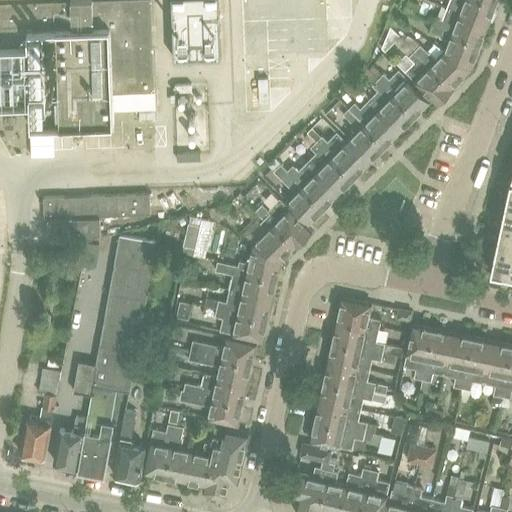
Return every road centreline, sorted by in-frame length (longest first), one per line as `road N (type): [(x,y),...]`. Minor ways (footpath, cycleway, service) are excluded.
road 1 (residential): [(257,511),(313,291),(357,272),(426,286)]
road 2 (residential): [(426,286),(511,60)]
road 3 (residential): [(135,511),(0,483)]
